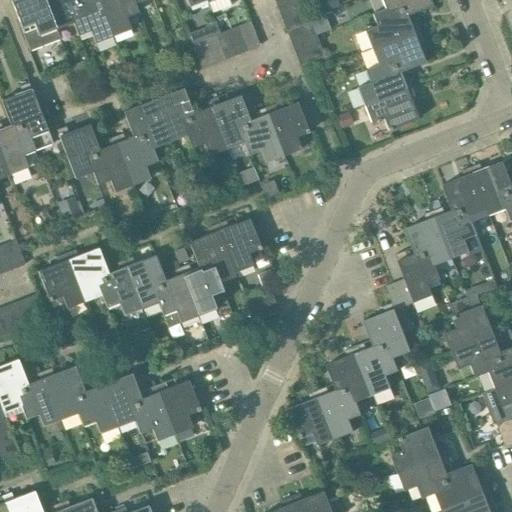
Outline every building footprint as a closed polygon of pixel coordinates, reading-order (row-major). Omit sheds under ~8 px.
[(56,30),(44,0),(9,0),(29,52),(60,40),(56,30)] [(44,0),(56,30),(73,24),(64,1),(65,0),(44,0)] [(95,44),(113,37),(98,0),(81,0),(80,1),(79,0),(65,0),(64,1),(73,24),(77,36),(90,31),(95,44)] [(98,0),(113,37),(131,30),(126,18),(138,13),(133,0),(98,0)] [(274,0),(278,9),(301,0),(274,0)] [(301,0),(278,9),(282,20),(307,10),(303,0),(301,0)] [(312,0),(309,1),(314,16),(338,6),(336,0),(312,0)] [(381,0),(384,8),(403,1),(408,15),(433,5),(430,0),(381,0)] [(364,30),(371,48),(420,29),(416,19),(411,22),(408,15),(403,1),(384,8),(372,13),(377,25),(364,30)] [(312,22),(307,10),(282,20),(287,32),(312,22)] [(330,30),(324,13),(311,18),(318,35),(330,30)] [(250,21),(238,26),(248,50),(260,46),(250,21)] [(287,32),(291,43),(316,33),(312,22),(287,32)] [(248,50),(238,26),(227,30),(236,55),(248,50)] [(188,43),(182,28),(172,32),(178,47),(188,43)] [(424,38),(420,29),(371,48),(378,65),(395,58),(401,72),(426,62),(418,41),(424,38)] [(225,59),(236,55),(227,30),(216,35),(225,59)] [(291,43),(295,54),(320,44),(316,33),(291,43)] [(216,35),(204,39),(214,64),(225,59),(216,35)] [(214,64),(204,39),(193,44),(202,68),(214,64)] [(325,56),(320,44),(295,54),(300,65),(325,56)] [(162,59),(173,55),(170,47),(159,51),(162,59)] [(358,87),(365,105),(412,86),(409,77),(403,79),(401,72),(395,58),(378,65),(365,70),(370,82),(358,87)] [(63,72),(68,84),(92,74),(88,62),(63,72)] [(73,96),(97,86),(92,74),(68,84),(73,96)] [(1,101),(11,127),(24,122),(36,152),(53,145),(48,132),(29,83),(19,86),(22,93),(1,101)] [(416,96),(412,86),(365,105),(372,123),(384,118),(389,131),(419,119),(411,98),(416,96)] [(170,143),(186,136),(180,119),(192,113),(182,88),(162,96),(160,90),(150,94),(170,143)] [(153,149),(170,143),(150,94),(141,97),(144,103),(123,111),(132,137),(146,132),(153,149)] [(225,150),(243,143),(237,126),(250,120),(240,95),(218,103),(216,97),(206,101),(225,150)] [(209,156),(225,150),(206,101),(197,105),(200,110),(192,113),(180,119),(186,136),(191,149),(204,144),(209,156)] [(273,104),(264,108),(283,156),(301,149),(296,137),(309,132),(297,102),(276,110),(273,104)] [(265,163),(283,156),(264,108),(255,111),(257,117),(250,120),(237,126),(243,143),(248,156),(260,151),(265,163)] [(355,124),(350,113),(337,118),(342,129),(355,124)] [(1,124),(0,123),(0,150),(10,176),(28,169),(24,157),(36,152),(24,122),(11,127),(3,130),(1,124)] [(75,179),(92,173),(85,155),(99,149),(89,124),(68,132),(66,127),(56,131),(75,179)] [(123,133),(113,137),(132,186),(150,179),(145,167),(158,162),(153,149),(146,132),(132,137),(125,139),(123,133)] [(114,193),(132,186),(113,137),(104,141),(106,147),(99,149),(85,155),(92,173),(97,185),(109,181),(114,193)] [(0,179),(10,176),(0,150),(0,179)] [(481,162),(472,166),(491,216),(508,210),(501,191),(511,186),(511,178),(505,160),(484,168),(481,162)] [(491,216),(472,166),(463,169),(465,175),(444,183),(454,209),(468,203),(475,222),(491,216)] [(511,186),(501,191),(508,210),(511,220),(511,186)] [(74,197),(56,204),(63,221),(80,214),(74,197)] [(444,206),(435,209),(454,259),(472,252),(467,240),(480,235),(475,222),(468,203),(454,209),(446,212),(444,206)] [(454,259),(435,209),(426,213),(428,219),(407,227),(417,252),(430,248),(437,265),(454,259)] [(226,220),(217,224),(236,272),(254,265),(249,253),(261,248),(250,218),(228,226),(226,220)] [(219,279),(236,272),(217,224),(208,227),(210,233),(189,242),(198,267),(212,262),(219,279)] [(25,265),(16,241),(5,245),(14,270),(25,265)] [(5,245),(0,247),(0,267),(3,274),(14,270),(5,245)] [(75,251),(66,254),(85,302),(103,295),(96,278),(108,273),(98,248),(78,256),(75,251)] [(442,278),(437,265),(430,248),(417,252),(410,255),(408,249),(397,253),(407,279),(389,286),(396,306),(415,299),(416,302),(434,295),(429,283),(442,278)] [(68,309),(85,302),(66,254),(57,258),(59,264),(38,272),(50,302),(63,296),(68,309)] [(132,257),(122,261),(142,309),(159,302),(152,285),(165,280),(155,255),(134,263),(132,257)] [(125,316),(142,309),(122,261),(113,265),(115,270),(108,273),(96,278),(103,295),(108,308),(120,304),(125,316)] [(189,264),(180,267),(199,316),(217,309),(212,296),(224,291),(219,279),(212,262),(198,267),(191,270),(189,264)] [(181,323),(199,316),(180,267),(170,271),(172,277),(165,280),(152,285),(159,302),(164,315),(176,310),(181,323)] [(246,297),(251,310),(275,300),(270,288),(246,297)] [(467,295),(472,308),(481,305),(476,292),(467,295)] [(37,295),(26,299),(36,323),(47,319),(37,295)] [(26,299),(14,304),(24,328),(36,323),(26,299)] [(280,312),(275,300),(251,310),(255,321),(280,312)] [(364,320),(374,345),(388,340),(394,356),(412,350),(406,335),(400,319),(393,302),(383,306),(383,307),(374,310),(376,315),(364,320)] [(14,304),(3,308),(12,332),(24,328),(14,304)] [(453,351),(502,332),(498,322),(492,324),(484,304),(481,305),(472,308),(454,315),(458,327),(446,332),(453,351)] [(0,337),(12,332),(3,308),(0,309),(0,337)] [(406,335),(413,333),(406,316),(400,319),(406,335)] [(511,339),(511,332),(511,329),(502,332),(506,342),(511,339)] [(477,375),(490,370),(507,363),(502,351),(499,343),(505,341),(502,332),(453,351),(459,368),(472,363),(477,375)] [(110,335),(100,339),(104,348),(114,344),(110,335)] [(185,338),(175,342),(178,349),(188,346),(185,338)] [(364,342),(355,346),(374,393),(392,386),(387,374),(399,369),(394,356),(388,340),(374,345),(367,347),(364,342)] [(351,383),(357,400),(374,393),(355,346),(346,349),(348,355),(327,363),(337,389),(351,383)] [(507,363),(490,370),(497,388),(511,382),(511,346),(502,351),(507,363)] [(0,405),(0,407),(5,418),(22,411),(14,389),(27,384),(18,359),(0,366),(0,405)] [(419,366),(422,375),(434,370),(431,362),(419,366)] [(51,369),(42,372),(61,420),(76,414),(70,397),(84,392),(74,366),(53,375),(51,369)] [(42,427),(61,420),(42,372),(32,376),(34,382),(27,384),(14,389),(22,411),(25,420),(37,415),(42,427)] [(107,376),(98,379),(117,428),(134,421),(128,404),(141,399),(131,374),(110,382),(107,376)] [(100,435),(117,428),(98,379),(88,383),(91,389),(84,392),(70,397),(76,414),(81,427),(95,422),(100,435)] [(164,383),(155,386),(174,435),(192,428),(188,416),(200,411),(188,381),(167,389),(164,383)] [(511,416),(497,422),(502,434),(511,429),(511,382),(497,388),(503,405),(511,401),(511,416)] [(362,414),(357,400),(351,383),(337,389),(329,392),(327,386),(318,390),(336,438),(355,431),(350,418),(362,414)] [(157,442),(174,435),(155,386),(146,390),(148,396),(141,399),(128,404),(134,421),(139,434),(152,429),(157,442)] [(319,445),(336,438),(318,390),(309,393),(311,399),(290,407),(305,446),(318,441),(319,445)] [(0,419),(0,432),(9,429),(5,418),(0,419)] [(392,455),(399,473),(448,454),(444,445),(438,447),(430,426),(400,438),(404,450),(392,455)] [(0,432),(0,446),(13,441),(9,429),(0,432)] [(511,429),(502,434),(506,446),(511,444),(511,429)] [(0,460),(18,454),(13,441),(0,446),(0,460)] [(451,463),(448,454),(399,473),(406,491),(418,486),(423,498),(435,493),(453,486),(448,473),(445,466),(451,463)] [(51,455),(41,458),(45,467),(54,464),(51,455)] [(435,493),(442,510),(490,491),(487,482),(481,484),(473,464),(448,473),(453,486),(435,493)] [(11,493),(2,497),(8,511),(41,511),(34,491),(13,499),(11,493)] [(299,494),(290,497),(295,511),(330,511),(322,491),(301,499),(299,494)] [(491,511),(488,503),(494,501),(490,491),(442,510),(442,511),(491,511)] [(0,511),(8,511),(2,497),(0,497),(0,511)] [(295,511),(290,497),(280,501),(282,507),(268,511),(295,511)] [(67,501),(58,504),(61,511),(95,511),(91,498),(69,507),(67,501)]
